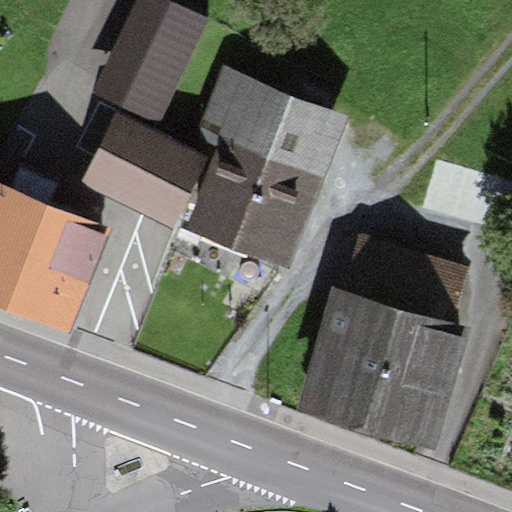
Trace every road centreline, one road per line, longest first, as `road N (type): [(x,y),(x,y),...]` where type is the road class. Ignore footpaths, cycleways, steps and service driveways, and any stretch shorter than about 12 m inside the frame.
road 1 (secondary): [(281,459),(71,380)]
road 2 (residential): [(281,459),(126,511)]
road 3 (secondary): [(424,511),(281,459)]
road 4 (residential): [(71,380),(80,511)]
